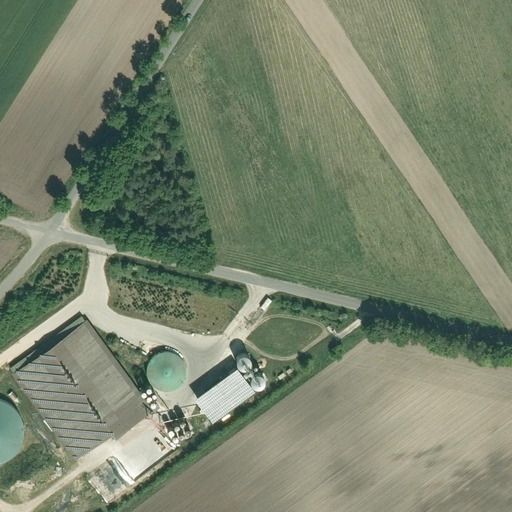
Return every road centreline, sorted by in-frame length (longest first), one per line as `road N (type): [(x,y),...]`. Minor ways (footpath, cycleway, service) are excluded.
road 1 (residential): [(511,341),(50,233)]
road 2 (residential): [(50,233),(200,0)]
